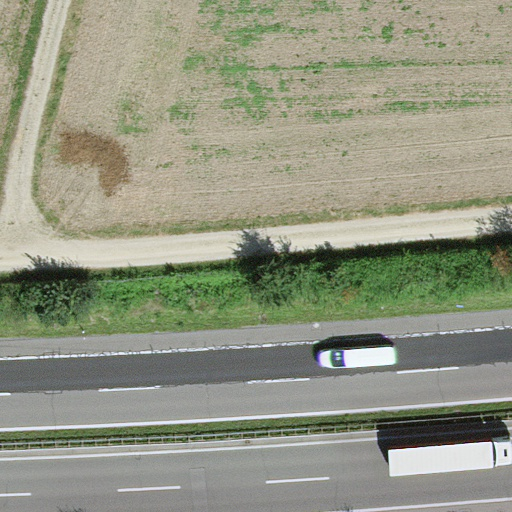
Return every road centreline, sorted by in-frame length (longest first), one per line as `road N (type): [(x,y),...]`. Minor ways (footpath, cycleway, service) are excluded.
road 1 (track): [(0,256),(511,214)]
road 2 (motorway): [(0,493),(511,460)]
road 3 (motorway): [(511,361),(0,393)]
road 4 (track): [(57,0),(8,256)]
